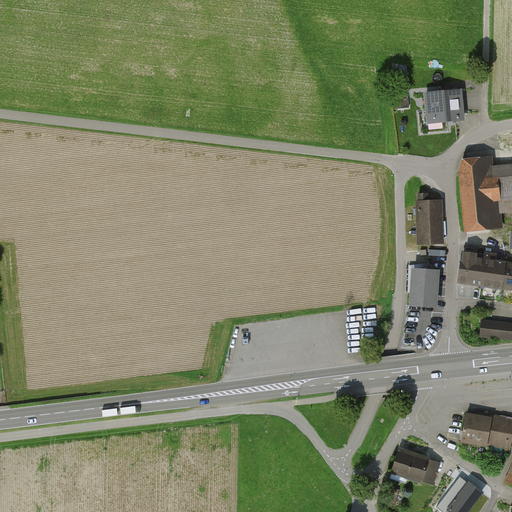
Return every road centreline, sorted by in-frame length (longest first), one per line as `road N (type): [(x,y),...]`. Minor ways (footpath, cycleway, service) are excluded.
road 1 (primary): [(0,420),(429,369)]
road 2 (unclassified): [(404,163),(0,115)]
road 3 (unclassified): [(404,163),(399,321),(377,395),(337,467),(349,475)]
road 4 (unclassified): [(447,163),(455,244),(451,366)]
road 5 (track): [(489,131),(490,0)]
